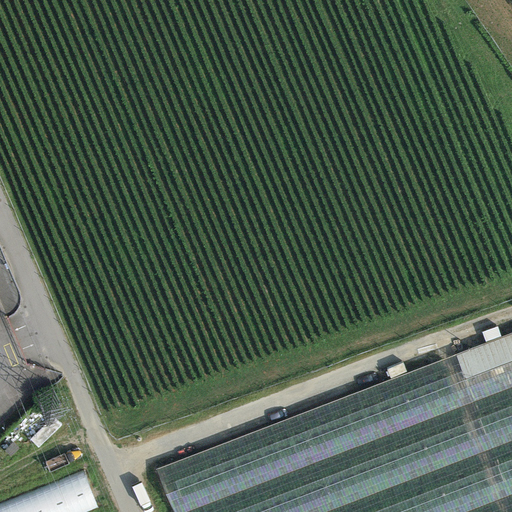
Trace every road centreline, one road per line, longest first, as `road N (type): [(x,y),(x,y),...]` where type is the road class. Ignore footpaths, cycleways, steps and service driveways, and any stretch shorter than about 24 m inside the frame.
road 1 (track): [(511,313),(114,462)]
road 2 (unclassified): [(0,204),(135,511)]
